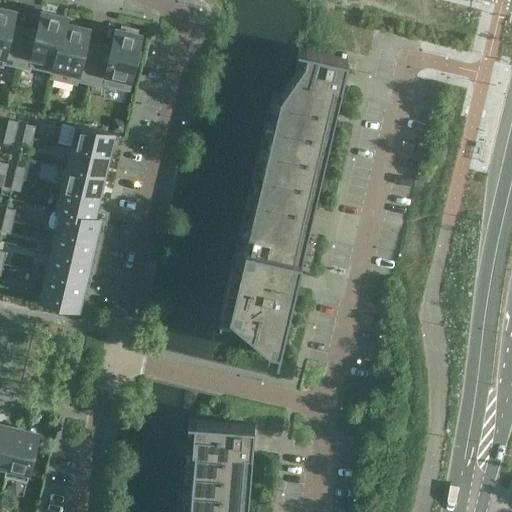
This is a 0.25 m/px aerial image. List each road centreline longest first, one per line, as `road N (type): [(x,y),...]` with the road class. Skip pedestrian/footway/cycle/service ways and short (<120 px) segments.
road 1 (residential): [(113,358),(188,42),(188,22),(167,0)]
road 2 (residential): [(411,57),(325,405)]
road 3 (secondary): [(511,227),(475,397),(471,491)]
road 4 (residential): [(113,358),(325,405)]
road 5 (residential): [(78,511),(113,358)]
road 6 (secondary): [(471,491),(493,451),(511,375)]
